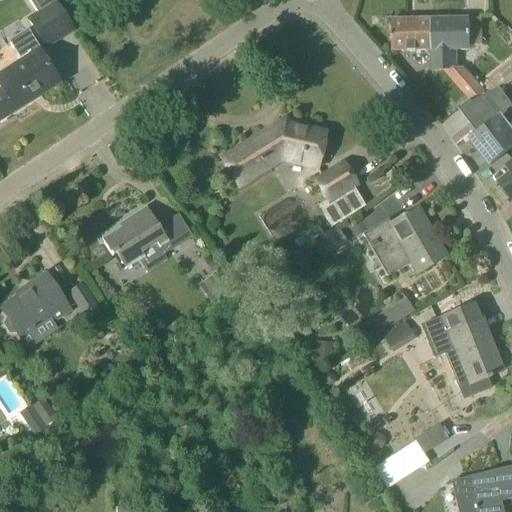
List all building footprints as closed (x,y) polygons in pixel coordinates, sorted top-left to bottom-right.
[(74,33),(56,2),(54,0),(28,0),(37,14),(26,21),(44,51),(74,33)] [(470,51),(469,19),(431,20),(431,44),(445,44),(445,51),(445,73),(469,101),(484,94),(463,70),(456,70),(456,51),(470,51)] [(431,44),(431,20),(391,21),(392,52),(431,51),(431,72),(444,72),(445,73),(445,51),(445,44),(431,44)] [(41,96),(59,85),(36,49),(0,71),(0,88),(0,89),(0,88),(0,121),(17,111),(14,107),(38,92),(41,96)] [(489,91),(511,80),(511,63),(489,82),(485,87),(489,91)] [(480,153),(481,155),(490,166),(511,149),(511,132),(508,127),(511,124),(511,106),(499,89),(483,97),(491,108),(470,125),(478,136),(471,141),(473,144),(470,145),(478,155),(480,153)] [(459,110),(470,125),(491,108),(483,97),(472,104),(470,102),(459,110)] [(317,168),(324,135),(288,126),(285,121),(222,161),(239,187),(283,160),(317,168)] [(511,202),(511,160),(505,166),(511,174),(498,184),(501,188),(498,190),(507,201),(510,199),(511,202)] [(326,203),(353,187),(356,185),(343,165),(314,183),(326,203)] [(159,248),(167,243),(146,208),(127,220),(129,223),(101,240),(112,257),(116,254),(125,269),(138,261),(144,258),(141,253),(156,244),(159,248)] [(415,276),(417,275),(446,258),(433,235),(430,237),(416,212),(418,211),(417,210),(406,217),(405,215),(401,218),(402,219),(390,226),(388,221),(362,236),(387,278),(408,265),(415,276)] [(17,335),(23,343),(51,324),(70,311),(45,275),(27,287),(29,290),(0,309),(6,319),(3,326),(9,335),(17,335)] [(200,286),(211,302),(227,291),(216,275),(200,286)] [(405,299),(371,320),(374,326),(380,335),(414,314),(405,299)] [(94,302),(80,312),(88,324),(102,314),(94,302)] [(479,321),(473,306),(440,319),(460,368),(452,372),(463,400),(490,389),(486,380),(491,379),(490,377),(502,372),(481,321),(479,321)] [(408,325),(387,338),(397,354),(418,341),(408,325)] [(313,350),(313,364),(330,365),(330,351),(313,350)] [(54,418),(42,401),(32,408),(44,425),(54,418)] [(30,406),(18,414),(34,437),(46,429),(44,426),(30,406)] [(383,462),(372,470),(385,490),(396,483),(383,462)] [(457,511),(502,511),(500,503),(511,500),(511,469),(451,485),(457,511)]
